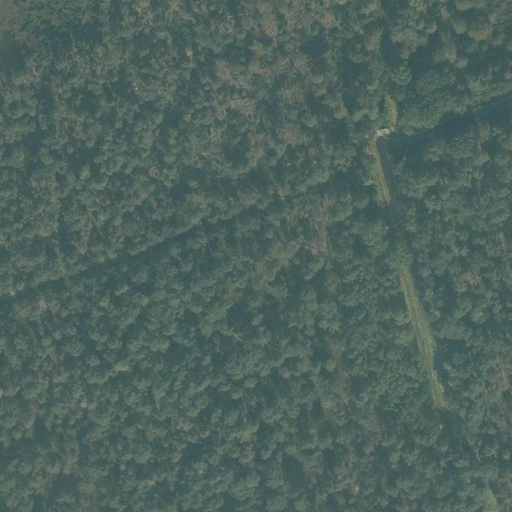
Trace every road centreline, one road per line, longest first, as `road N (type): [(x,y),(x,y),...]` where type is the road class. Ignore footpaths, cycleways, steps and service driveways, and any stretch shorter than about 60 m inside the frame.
road 1 (track): [(360,511),(326,179)]
road 2 (track): [(281,196),(0,300)]
road 3 (track): [(395,129),(511,85)]
